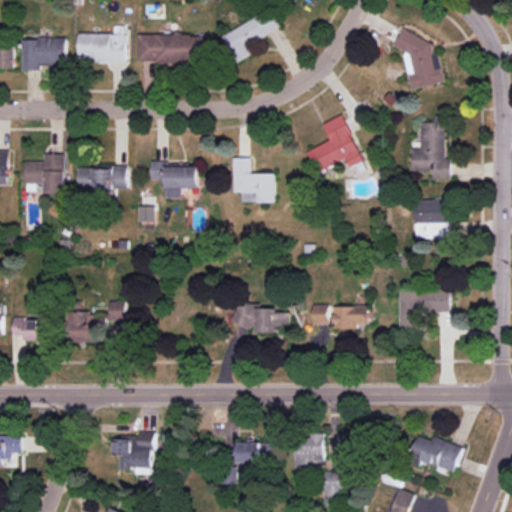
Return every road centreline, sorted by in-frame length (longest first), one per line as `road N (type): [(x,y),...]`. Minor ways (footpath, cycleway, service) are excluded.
road 1 (residential): [(480,511),(511,430),(500,393),(500,75),(491,44),(449,0)]
road 2 (tertiary): [(0,396),(511,392)]
road 3 (residential): [(0,108),(260,101),(321,62),(359,0)]
road 4 (residential): [(46,511),(88,397)]
